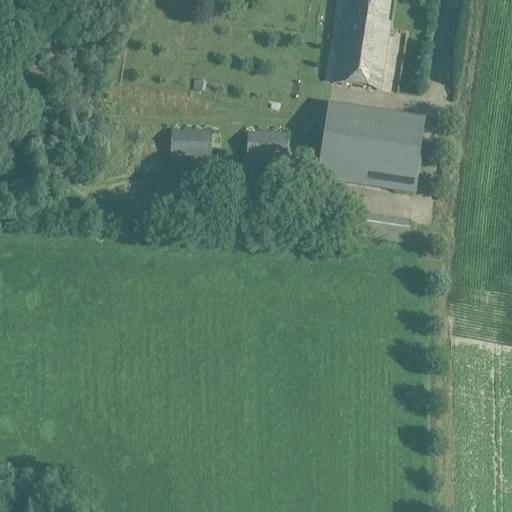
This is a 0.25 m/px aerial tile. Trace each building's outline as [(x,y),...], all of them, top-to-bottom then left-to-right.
[(342,20),(332,85),(380,92),(390,27),(385,26),(389,2),(376,0),(350,0),(347,21),(342,20)] [(328,107),(315,183),(413,199),(425,122),(328,107)] [(171,131),(170,162),(210,164),(211,132),(171,131)] [(247,134),(246,165),(286,166),(287,135),(247,134)] [(279,202),(251,202),(251,224),(278,225),(279,202)]
